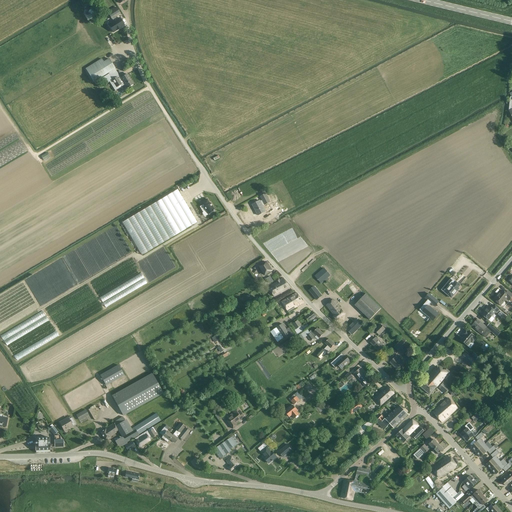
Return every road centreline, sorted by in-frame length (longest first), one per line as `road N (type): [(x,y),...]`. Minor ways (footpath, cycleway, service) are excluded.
road 1 (residential): [(409,388),(395,386),(268,260),(149,86),(125,12)]
road 2 (tertiary): [(316,496),(179,476),(96,452),(47,456)]
road 3 (tertiary): [(409,388),(414,372),(511,259)]
road 4 (unclassified): [(511,509),(414,409)]
road 5 (tertiary): [(316,496),(414,409)]
